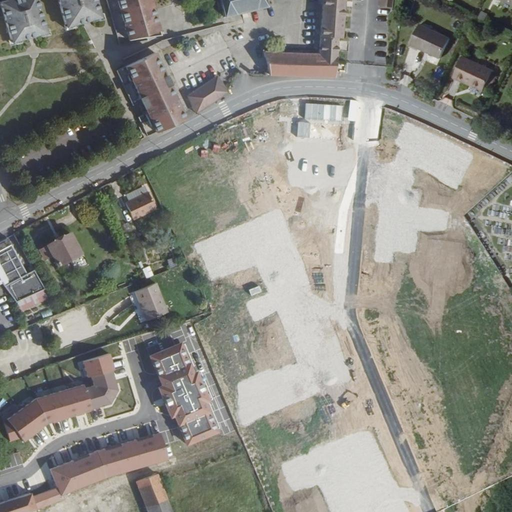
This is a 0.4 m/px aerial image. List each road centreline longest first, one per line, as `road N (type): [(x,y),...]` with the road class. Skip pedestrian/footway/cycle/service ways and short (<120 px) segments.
road 1 (residential): [(364,90),(349,320),(431,511)]
road 2 (tertiary): [(364,90),(281,87),(253,96),(6,220)]
road 3 (residential): [(0,481),(25,473),(63,440),(149,414),(132,355)]
road 4 (unknown): [(0,179),(121,108),(96,31)]
road 5 (tertiary): [(511,150),(364,90)]
